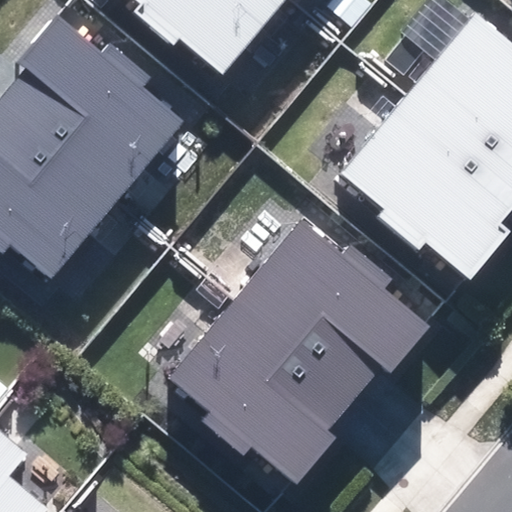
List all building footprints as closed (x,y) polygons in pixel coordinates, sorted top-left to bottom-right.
[(210,76),(274,0),(131,0),(132,1),(128,7),(210,76)] [(511,30),(477,1),(334,169),(416,238),(420,233),(466,272),(511,218),(511,211),(505,206),(511,197),(511,30)] [(0,251),(39,284),(182,116),(54,8),(11,58),(21,67),(0,91),(0,251)] [(422,325),(294,216),(151,384),(233,453),(237,448),(283,487),(332,430),(322,421),(369,367),(379,375),(422,325)] [(0,511),(37,511),(48,500),(11,469),(28,449),(0,425),(0,511)]
